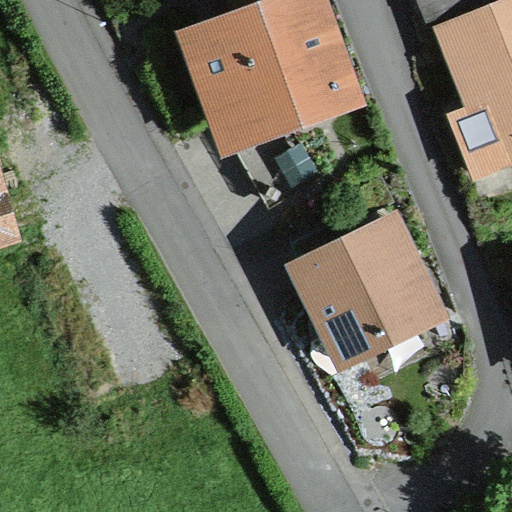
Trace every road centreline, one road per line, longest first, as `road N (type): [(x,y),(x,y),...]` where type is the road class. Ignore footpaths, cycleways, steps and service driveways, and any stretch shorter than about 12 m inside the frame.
road 1 (residential): [(60,0),(340,507)]
road 2 (residential): [(511,366),(486,300),(446,235),(361,0)]
road 3 (residential): [(340,507),(472,470),(511,450)]
